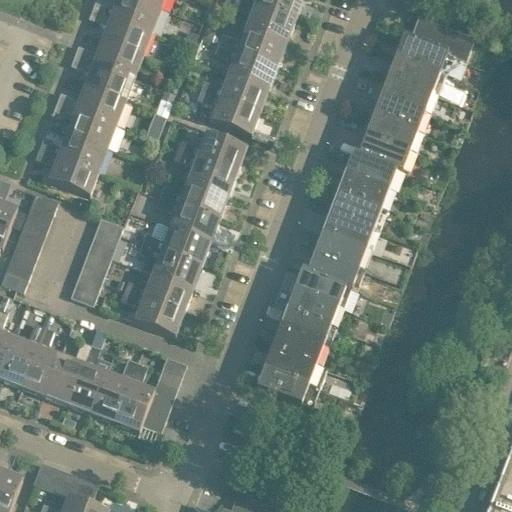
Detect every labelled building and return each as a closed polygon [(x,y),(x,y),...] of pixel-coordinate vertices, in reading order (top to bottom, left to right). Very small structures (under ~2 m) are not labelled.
[(161,12),(128,0),(119,0),(112,19),(152,34),(161,12)] [(165,0),(128,0),(161,12),(165,0)] [(236,0),(232,10),(244,15),(248,5),(236,0)] [(249,0),(248,5),(295,22),(303,0),(249,0)] [(108,6),(96,2),(93,12),(104,16),(108,6)] [(244,15),(252,18),(247,31),(286,46),(295,22),(248,5),(244,15)] [(89,22),(100,26),(104,16),(93,12),(89,22)] [(152,34),(112,19),(103,43),(143,58),(152,34)] [(418,20),(410,43),(409,43),(447,58),(451,60),(466,66),(475,41),(418,20)] [(205,31),(202,40),(211,43),(215,34),(205,31)] [(242,45),(234,41),(230,51),(277,69),(286,46),(247,31),(242,45)] [(189,33),(184,45),(195,49),(200,37),(189,33)] [(222,37),(219,46),(230,51),(234,41),(222,37)] [(404,51),(401,50),(397,61),(444,79),(451,60),(447,58),(409,43),(410,43),(404,40),(403,43),(406,44),(404,51)] [(143,58),(103,43),(95,66),(134,82),(143,58)] [(219,46),(215,57),(226,61),(230,51),(219,46)] [(90,53),(78,49),(75,59),(86,63),(90,53)] [(226,61),(235,64),(230,77),(269,92),(277,69),(230,51),(226,61)] [(71,69),(82,73),(86,63),(75,59),(71,69)] [(444,79),(397,61),(389,81),(436,99),(444,79)] [(86,63),(82,73),(91,77),(86,90),(125,106),(134,82),(95,66),(86,63)] [(225,91),(216,87),(212,98),(260,116),(269,92),(230,77),(225,91)] [(184,81),(178,96),(187,100),(194,85),(184,81)] [(436,99),(389,81),(382,100),(428,118),(436,99)] [(205,83),(201,93),(212,98),(216,87),(205,83)] [(125,106),(86,90),(77,114),(116,129),(125,106)] [(165,92),(162,101),(173,105),(176,96),(165,92)] [(201,93),(197,104),(208,108),(212,98),(201,93)] [(72,101),(60,97),(56,107),(68,111),(72,101)] [(217,111),(212,125),(251,140),(260,116),(212,98),(208,108),(217,111)] [(428,118),(382,100),(374,120),(420,138),(428,118)] [(53,116),(64,121),(68,111),(56,107),(53,116)] [(116,129),(77,114),(68,137),(108,152),(116,129)] [(420,138),(374,120),(367,139),(412,157),(420,138)] [(202,151),(198,162),(238,176),(248,152),(207,136),(202,151)] [(108,152),(68,137),(59,161),(99,176),(108,152)] [(397,176),(403,178),(412,157),(367,139),(360,158),(359,158),(359,159),(358,159),(398,175),(397,176)] [(54,147),(43,143),(39,153),(50,157),(54,147)] [(182,143),(178,154),(190,158),(194,147),(182,143)] [(35,163),(47,167),(50,157),(39,153),(35,163)] [(178,154),(173,163),(186,168),(190,158),(178,154)] [(353,167),(351,166),(347,177),(390,194),(397,176),(398,175),(358,159),(359,159),(354,157),(353,159),(356,160),(353,167)] [(50,185),(90,199),(99,176),(59,161),(50,185)] [(194,171),(189,185),(229,200),(238,176),(198,162),(194,171)] [(390,194),(347,177),(339,198),(382,215),(390,194)] [(165,178),(162,189),(177,194),(180,182),(165,178)] [(143,181),(140,197),(154,200),(158,185),(143,181)] [(0,196),(6,198),(10,187),(0,183),(0,184),(0,196)] [(184,198),(175,194),(171,205),(172,206),(180,209),(220,224),(229,200),(189,185),(184,198)] [(165,190),(160,201),(171,205),(175,194),(165,190)] [(58,205),(36,197),(32,208),(54,217),(58,205)] [(382,215),(339,198),(331,217),(375,234),(382,215)] [(160,201),(157,210),(168,215),(172,206),(171,205),(160,201)] [(147,209),(130,204),(125,221),(142,225),(147,209)] [(11,229),(18,212),(0,205),(0,250),(3,251),(11,229)] [(27,219),(50,228),(54,217),(32,208),(29,216),(27,219)] [(177,218),(171,232),(211,247),(220,224),(180,209),(177,218)] [(18,212),(11,229),(22,233),(23,230),(27,219),(29,216),(18,212)] [(375,234),(331,217),(324,237),(367,254),(375,234)] [(23,230),(46,239),(50,228),(27,219),(23,230)] [(124,230),(101,221),(96,233),(119,242),(124,230)] [(19,242),(41,251),(46,239),(23,230),(22,233),(19,242)] [(166,245),(158,241),(154,251),(203,270),(211,247),(171,232),(166,245)] [(119,242),(96,233),(92,244),(115,252),(119,242)] [(147,237),(143,247),(154,251),(158,241),(147,237)] [(367,254),(324,237),(317,257),(360,273),(367,254)] [(14,253),(37,262),(41,251),(19,242),(14,253)] [(115,252),(92,244),(88,255),(111,265),(115,252)] [(143,247),(139,256),(150,260),(154,251),(143,247)] [(150,260),(159,264),(154,278),(194,293),(203,270),(154,251),(150,260)] [(10,265),(32,273),(37,262),(14,253),(10,265)] [(111,265),(88,255),(84,267),(106,276),(111,265)] [(309,275),(308,276),(346,291),(352,293),(360,273),(317,257),(309,275)] [(6,276),(28,285),(32,273),(10,265),(6,276)] [(106,276),(84,267),(79,279),(102,287),(106,276)] [(302,284),(299,283),(295,294),(339,311),(346,291),(308,276),(302,274),(302,276),(305,277),(302,284)] [(2,287),(24,296),(28,285),(6,276),(2,287)] [(148,292),(145,301),(185,317),(194,293),(154,278),(148,292)] [(102,287),(79,279),(75,289),(98,297),(102,287)] [(128,284),(124,294),(136,298),(140,288),(128,284)] [(71,301),(93,309),(98,297),(75,289),(71,301)] [(124,294),(120,304),(132,309),(136,298),(124,294)] [(339,311),(295,294),(288,313),(331,330),(339,311)] [(0,311),(8,314),(13,302),(5,298),(0,311)] [(135,325),(176,341),(185,317),(145,301),(136,298),(132,309),(140,312),(135,325)] [(331,330),(288,313),(280,333),(324,350),(331,330)] [(34,327),(30,338),(40,343),(45,331),(34,327)] [(45,331),(40,343),(50,346),(55,334),(45,331)] [(324,350),(280,333),(273,353),(316,370),(324,350)] [(0,336),(0,374),(13,342),(0,337),(0,336)] [(13,342),(0,374),(0,382),(22,391),(37,351),(27,347),(13,342)] [(37,351),(22,391),(45,399),(60,359),(47,355),(50,346),(40,343),(37,351)] [(81,345),(77,356),(87,360),(91,348),(81,345)] [(91,348),(87,360),(97,364),(102,352),(91,348)] [(273,353),(266,372),(309,389),(320,393),(327,374),(316,370),(273,353)] [(60,359),(45,399),(69,408),(84,369),(74,365),(60,359)] [(84,369),(69,408),(92,417),(107,377),(94,372),(97,364),(87,360),(84,369)] [(187,368),(167,360),(163,372),(183,379),(187,368)] [(128,362),(123,374),(134,378),(138,366),(128,362)] [(138,366),(134,378),(144,381),(148,370),(138,366)] [(183,379),(163,372),(159,383),(179,391),(183,379)] [(258,391),(257,393),(301,410),(309,389),(266,372),(259,391),(258,391)] [(107,377),(92,417),(115,426),(134,378),(123,374),(120,382),(107,377)] [(134,378),(115,426),(140,435),(142,429),(146,417),(150,405),(154,395),(140,390),(144,381),(134,378)] [(179,391),(159,383),(154,395),(174,402),(179,391)] [(174,402),(154,395),(150,405),(170,413),(174,402)] [(170,413),(150,405),(146,417),(166,425),(170,413)] [(142,429),(161,436),(166,425),(146,417),(142,429)] [(11,468),(15,456),(5,453),(1,464),(11,468)] [(511,511),(511,456),(490,511),(511,511)] [(0,466),(0,511),(11,511),(23,482),(8,477),(11,468),(1,464),(0,466)] [(42,466),(34,487),(45,492),(53,470),(42,466)] [(53,470),(45,492),(56,496),(64,475),(53,470)] [(64,475),(56,496),(67,500),(75,479),(64,475)] [(75,479),(67,500),(68,501),(69,499),(79,503),(87,483),(75,479)] [(87,483),(79,503),(91,508),(99,488),(87,483)] [(277,511),(237,497),(231,511),(277,511)] [(63,511),(101,511),(91,508),(79,503),(69,499),(68,501),(67,500),(63,511)]
